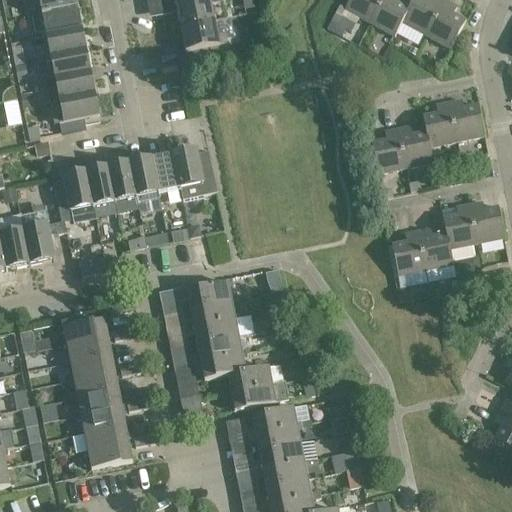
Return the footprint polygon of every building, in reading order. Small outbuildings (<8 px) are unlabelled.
[(33,20),(77,12),(74,0),(38,0),(42,18),(33,20)] [(214,0),(176,7),(181,32),(215,26),(211,7),(222,5),(220,0),(214,0)] [(385,0),(353,0),(346,14),(370,28),(385,0)] [(385,0),(370,28),(395,42),(403,27),(411,14),(398,6),(401,0),(385,0)] [(447,5),(438,0),(435,0),(432,7),(420,0),(418,0),(411,14),(403,27),(426,41),(447,5)] [(426,41),(450,54),(466,26),(453,18),(457,11),(447,5),(426,41)] [(81,33),(77,12),(33,20),(36,37),(41,36),(42,40),(46,40),(81,33)] [(332,25),(328,33),(342,40),(346,32),(337,27),(332,25)] [(218,41),(215,26),(181,32),(186,57),(201,54),(203,65),(230,60),(226,39),(218,41)] [(46,40),(50,62),(85,55),(81,33),(46,40)] [(25,67),(23,52),(11,53),(14,69),(15,69),(25,67)] [(50,62),(54,83),(89,76),(85,55),(50,62)] [(28,81),(25,67),(15,69),(18,83),(28,81)] [(54,83),(45,85),(50,106),(58,105),(93,98),(89,76),(54,83)] [(4,106),(17,104),(14,91),(8,93),(5,97),(3,101),(4,106)] [(24,111),(36,109),(33,94),(21,97),(24,111)] [(98,120),(93,98),(58,105),(63,127),(98,120)] [(456,149),(484,144),(478,111),(464,114),(462,105),(449,108),(456,149)] [(449,108),(435,111),(437,120),(422,123),(425,138),(424,138),(427,154),(456,149),(449,108)] [(10,130),(23,128),(20,113),(8,115),(10,130)] [(28,131),(27,131),(29,143),(30,143),(40,141),(37,129),(28,131)] [(403,176),(430,170),(427,154),(424,138),(408,141),(407,132),(395,134),(403,176)] [(395,134),(384,137),(386,146),(371,149),(377,181),(403,176),(395,134)] [(48,146),(34,148),(37,161),(51,158),(48,146)] [(194,154),(172,159),(180,195),(182,205),(217,198),(211,168),(198,170),(194,154)] [(158,199),(180,195),(172,159),(150,163),(158,199)] [(150,163),(129,168),(136,204),(137,207),(158,203),(158,199),(150,163)] [(442,163),(432,165),(435,177),(445,175),(442,163)] [(129,168),(107,172),(115,208),(117,218),(138,214),(137,207),(136,204),(129,168)] [(107,172),(86,177),(93,212),(96,223),(117,218),(115,208),(107,172)] [(64,184),(53,187),(56,198),(62,227),(73,224),(74,228),(96,224),(96,223),(93,212),(86,177),(63,181),(64,184)] [(421,184),(410,186),(412,196),(419,195),(423,194),(421,184)] [(388,190),(380,192),(381,202),(390,200),(388,190)] [(4,192),(2,193),(5,207),(16,204),(14,191),(4,192)] [(476,250),(503,245),(497,214),(482,217),(481,208),(468,211),(476,250)] [(468,211),(456,213),(458,222),(443,225),(446,241),(449,255),(476,250),(468,211)] [(46,231),(23,235),(30,270),(53,266),(46,231)] [(189,244),(187,232),(172,235),(173,247),(189,244)] [(0,239),(0,244),(6,275),(30,270),(23,235),(0,239)] [(424,277),(452,272),(449,255),(446,241),(431,243),(430,235),(417,237),(424,277)] [(417,237),(404,240),(405,249),(391,251),(397,282),(424,277),(417,237)] [(158,240),(144,243),(146,252),(160,249),(158,240)] [(146,252),(144,243),(132,245),(133,255),(146,252)] [(104,262),(80,267),(83,283),(107,278),(105,266),(104,262)] [(122,263),(105,266),(107,278),(125,275),(122,263)] [(455,285),(442,287),(444,296),(457,293),(455,285)] [(187,300),(190,313),(231,305),(228,291),(232,290),(231,286),(186,295),(187,300)] [(405,289),(397,291),(399,304),(408,302),(405,289)] [(161,305),(187,300),(185,291),(159,296),(161,305)] [(282,297),(274,298),(276,310),(284,309),(282,297)] [(231,305),(190,313),(194,332),(239,323),(238,320),(234,321),(231,305)] [(287,320),(277,322),(279,332),(289,330),(287,320)] [(66,343),(62,344),(64,351),(108,342),(104,326),(104,323),(64,331),(64,334),(66,343)] [(239,323),(194,332),(197,349),(239,341),(236,326),(239,326),(239,323)] [(135,341),(133,331),(123,333),(125,343),(135,341)] [(123,333),(113,334),(115,345),(125,343),(123,333)] [(32,334),(20,337),(24,358),(37,355),(35,346),(32,334)] [(288,339),(282,341),(284,349),(290,348),(288,339)] [(239,341),(197,349),(201,367),(246,358),(245,356),(242,357),(239,341)] [(111,360),(108,342),(64,351),(64,355),(68,354),(71,368),(111,360)] [(292,351),(284,353),(286,364),(295,361),(292,351)] [(246,358),(201,367),(204,385),(268,372),(268,369),(245,374),(243,362),(246,361),(246,358)] [(73,379),(69,379),(71,386),(115,378),(111,360),(71,368),(73,379)] [(511,361),(509,360),(503,372),(510,376),(504,389),(511,393),(511,361)] [(184,367),(185,375),(195,373),(195,368),(194,365),(184,367)] [(132,378),(142,376),(140,367),(130,369),(132,378)] [(185,375),(184,367),(174,369),(175,376),(185,375)] [(307,368),(295,370),(297,385),(309,382),(310,382),(307,368)] [(130,369),(120,370),(122,380),(132,378),(130,369)] [(271,387),(268,372),(204,385),(205,386),(227,382),(229,389),(221,390),(223,400),(286,387),(285,387),(275,388),(274,386),(271,387)] [(115,378),(71,386),(71,390),(75,389),(78,403),(118,395),(115,378)] [(286,387),(223,400),(224,407),(232,405),(234,417),(275,409),(275,407),(289,404),(286,387)] [(80,414),(76,415),(78,422),(122,413),(118,395),(78,403),(80,414)] [(139,414),(149,411),(147,401),(137,403),(139,414)] [(191,403),(192,410),(202,408),(201,401),(191,403)] [(137,403),(127,405),(129,416),(139,414),(137,403)] [(192,410),(191,403),(181,405),(182,412),(192,410)] [(346,418),(344,405),(325,408),(328,422),(346,418)] [(511,424),(511,410),(511,411),(504,407),(498,418),(511,424)] [(122,413),(78,422),(79,425),(82,425),(85,439),(125,431),(122,413)] [(294,413),(252,421),(255,439),(298,431),(312,429),(310,423),(297,426),(294,413)] [(511,424),(498,418),(493,429),(501,433),(494,446),(511,455),(511,424)] [(33,432),(29,432),(32,450),(44,448),(40,430),(33,432)] [(125,431),(85,439),(88,454),(84,455),(84,458),(129,449),(125,431)] [(298,431),(255,439),(256,443),(257,446),(259,458),(301,450),(298,434),(298,431)] [(239,438),(240,446),(251,444),(250,440),(249,436),(239,438)] [(146,449),(156,447),(154,437),(144,439),(146,449)] [(240,446),(239,438),(229,440),(230,448),(240,446)] [(144,439),(134,441),(136,451),(146,449),(144,439)] [(339,448),(342,459),(356,457),(353,445),(339,448)] [(44,448),(32,450),(35,466),(47,464),(47,463),(44,448)] [(129,449),(84,458),(85,461),(89,460),(92,474),(132,466),(129,449)] [(301,450),(259,458),(262,475),(308,466),(307,464),(304,464),(301,450)] [(342,459),(346,477),(360,474),(358,468),(356,459),(356,457),(342,459)] [(308,466),(262,475),(265,493),(308,485),(305,469),(308,469),(308,466)] [(246,473),(248,481),(259,479),(258,476),(257,471),(246,473)] [(0,473),(0,492),(13,489),(12,485),(9,486),(6,473),(0,473)] [(248,481),(246,473),(236,475),(237,483),(248,481)] [(360,474),(346,477),(349,493),(363,491),(360,474)] [(308,485),(265,493),(269,510),(315,501),(314,498),(310,499),(308,485)] [(311,502),(269,510),(269,511),(312,511),(311,504),(311,502)]
